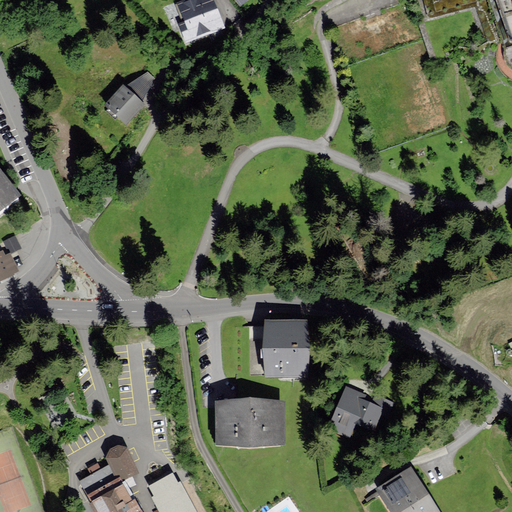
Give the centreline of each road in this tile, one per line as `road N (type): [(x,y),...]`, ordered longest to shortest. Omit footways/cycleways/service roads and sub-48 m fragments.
road 1 (tertiary): [(511,401),(411,333),(342,305),(290,300),(137,312)]
road 2 (residential): [(72,236),(161,116),(215,67),(268,0)]
road 3 (unclassified): [(0,74),(70,232)]
road 4 (tertiary): [(137,312),(10,309)]
